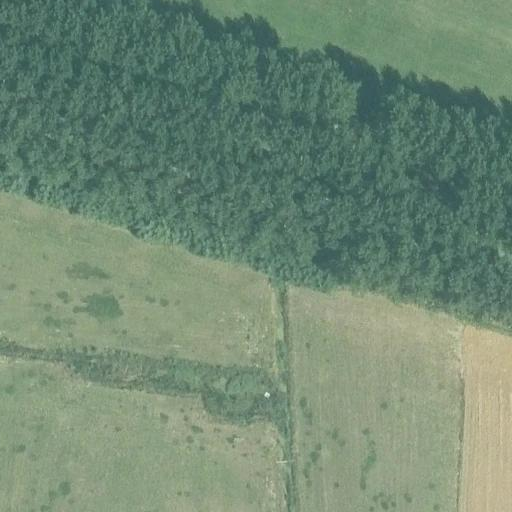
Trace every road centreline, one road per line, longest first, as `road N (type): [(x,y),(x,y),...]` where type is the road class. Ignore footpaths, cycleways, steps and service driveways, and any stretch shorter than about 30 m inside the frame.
road 1 (tertiary): [(511,266),(0,108)]
road 2 (unknown): [(0,199),(451,337)]
